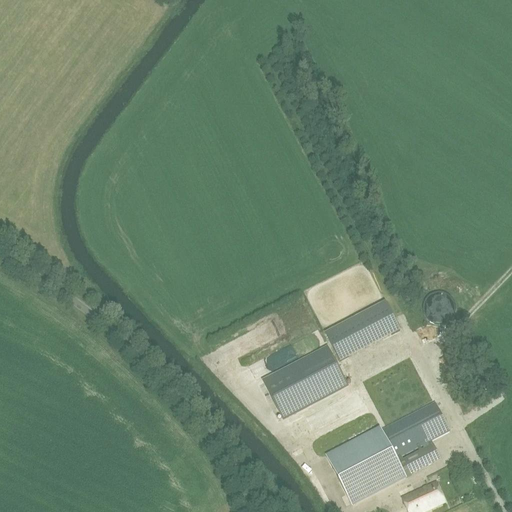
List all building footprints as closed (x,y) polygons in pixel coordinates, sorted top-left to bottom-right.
[(329,351),(265,384),(284,421),(349,387),(337,365),(395,334),(380,306),(322,336),(329,351)] [(431,402),(436,400),(428,385),(424,387),(431,402)] [(477,409),(471,398),(463,402),(469,413),(477,409)] [(435,404),(382,432),(380,428),(325,456),(352,508),(407,479),(406,478),(441,460),(433,445),(403,461),(402,457),(450,432),(435,404)] [(407,511),(425,511),(445,503),(436,483),(402,498),(407,511)]
